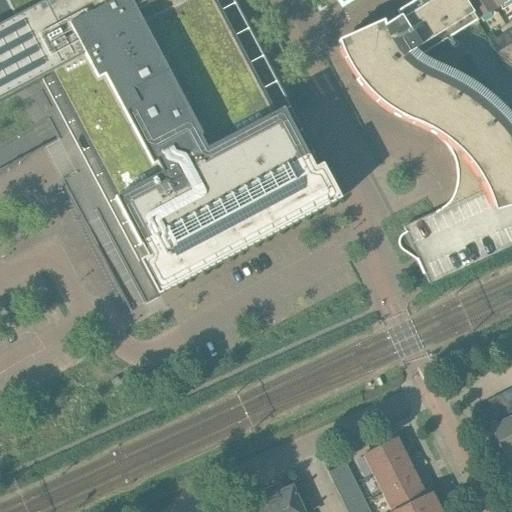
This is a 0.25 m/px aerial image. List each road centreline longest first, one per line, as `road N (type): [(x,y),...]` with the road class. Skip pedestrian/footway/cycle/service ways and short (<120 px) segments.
road 1 (residential): [(300,446),(429,393),(491,511)]
road 2 (residential): [(170,511),(194,493),(300,446)]
